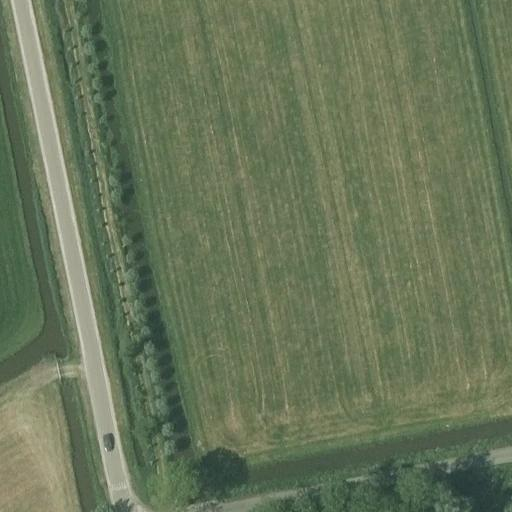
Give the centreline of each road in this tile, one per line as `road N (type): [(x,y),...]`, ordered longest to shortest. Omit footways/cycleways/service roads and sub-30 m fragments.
road 1 (unclassified): [(123,511),(21,0)]
road 2 (unclassified): [(511,456),(224,511)]
